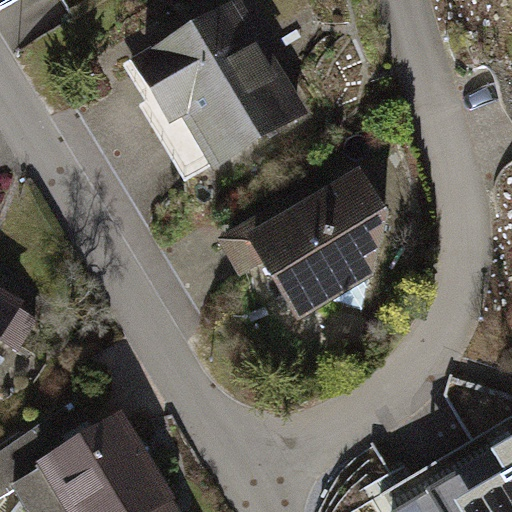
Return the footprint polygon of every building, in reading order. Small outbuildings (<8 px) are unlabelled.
[(319,123),(248,5),(137,71),(208,189),(319,123)] [(374,168),(256,240),(310,327),(428,255),(374,168)] [(0,278),(1,276),(0,275),(0,357),(28,310),(0,293),(0,278)] [(511,511),(511,421),(417,477),(438,511),(511,511)] [(188,511),(138,425),(21,492),(32,511),(188,511)]
